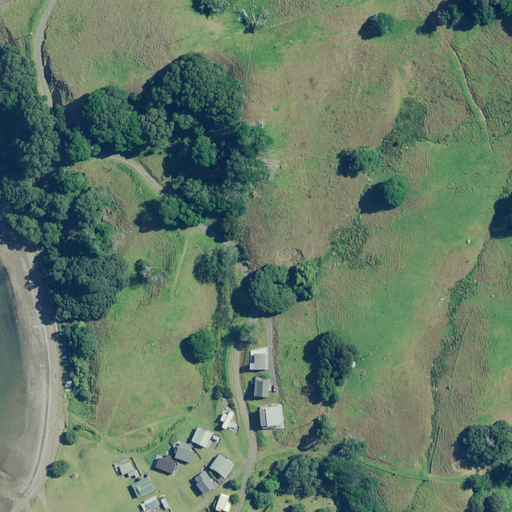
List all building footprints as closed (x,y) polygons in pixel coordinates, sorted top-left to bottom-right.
[(270,354),(256,353),(256,364),(252,363),(251,369),(269,370),(270,354)] [(271,380),(258,379),(257,397),(270,397),(271,380)] [(226,406),(219,423),(224,425),(223,427),(228,430),(229,426),(237,429),(239,425),(232,421),(236,413),(232,412),(233,409),(226,406)] [(282,425),(280,407),(262,409),(263,427),(282,425)] [(212,437),(214,434),(200,427),(193,441),(208,448),(212,437)] [(193,447),(182,443),(176,458),(193,463),(197,453),(191,451),(193,447)] [(235,466),(221,455),(212,467),(226,478),(235,466)] [(138,478),(142,476),(139,469),(135,471),(131,461),(120,466),(123,475),(130,473),(131,477),(137,475),(138,478)] [(206,495),(216,487),(212,481),(213,480),(207,472),(195,480),(206,495)] [(155,490),(150,478),(134,486),(140,498),(155,490)] [(229,511),(230,511),(234,500),(230,498),(231,496),(223,494),(217,510),(223,511),(223,510),(229,511)] [(162,504),(158,495),(145,502),(150,511),(162,504)]
